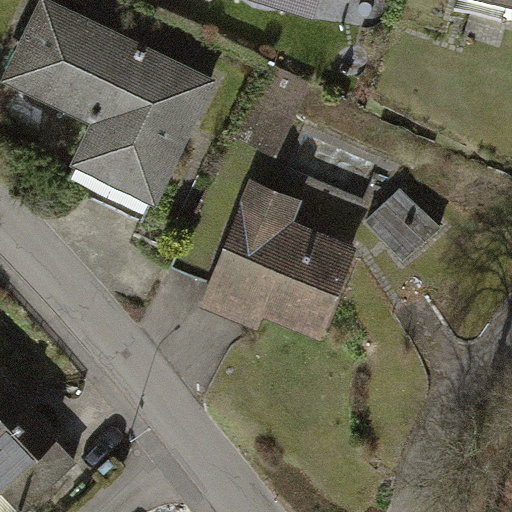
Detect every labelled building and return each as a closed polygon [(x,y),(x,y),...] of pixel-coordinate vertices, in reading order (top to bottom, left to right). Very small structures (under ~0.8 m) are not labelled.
[(317,0),(269,0),(312,15),(317,0)] [(511,0),(465,0),(463,7),(511,22),(511,0)] [(209,79),(46,2),(10,78),(98,119),(77,163),(152,198),(209,79)] [(246,125),(281,146),(318,86),(284,65),(246,125)] [(307,202),(253,182),(209,301),(324,343),(361,243),(300,221),(307,202)] [(440,233),(400,194),(369,225),(408,264),(440,233)] [(77,461),(0,374),(0,495),(4,491),(21,510),(77,461)]
